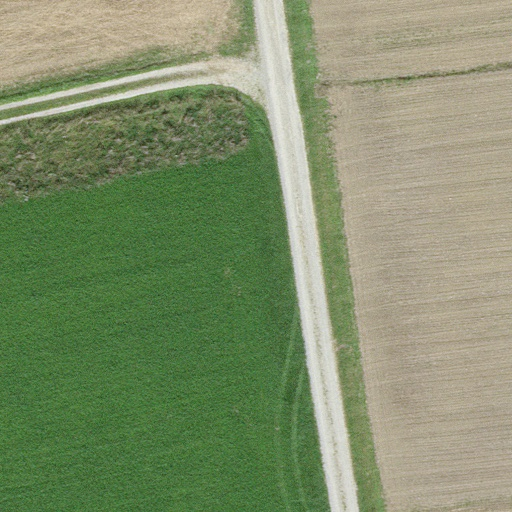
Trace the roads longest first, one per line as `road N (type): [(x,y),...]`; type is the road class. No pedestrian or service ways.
road 1 (track): [(347,511),(272,0)]
road 2 (track): [(0,120),(143,88),(283,77)]
